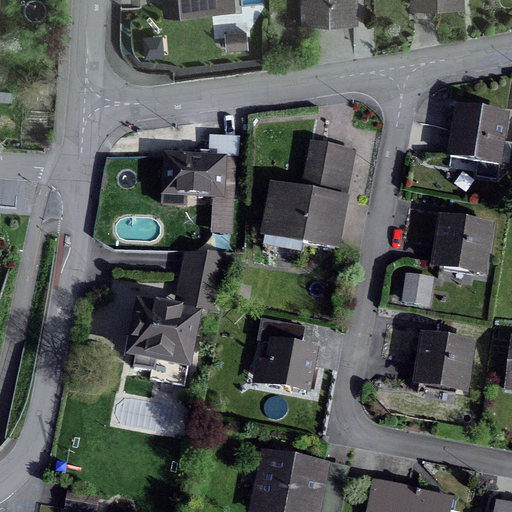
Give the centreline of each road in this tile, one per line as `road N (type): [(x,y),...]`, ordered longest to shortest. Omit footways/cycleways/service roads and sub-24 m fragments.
road 1 (residential): [(511,469),(345,431),(399,69)]
road 2 (residential): [(0,481),(28,454),(41,418),(78,169)]
road 3 (residential): [(85,102),(154,102),(399,69)]
